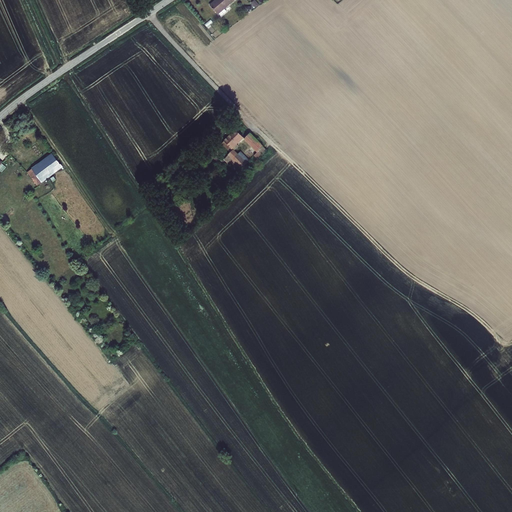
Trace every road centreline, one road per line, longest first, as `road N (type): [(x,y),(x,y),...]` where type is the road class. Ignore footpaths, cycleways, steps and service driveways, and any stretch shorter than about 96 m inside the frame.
road 1 (unclassified): [(171,0),(0,119)]
road 2 (track): [(148,15),(286,158)]
